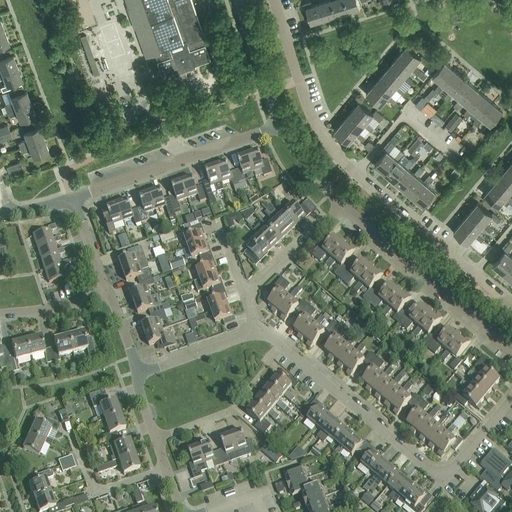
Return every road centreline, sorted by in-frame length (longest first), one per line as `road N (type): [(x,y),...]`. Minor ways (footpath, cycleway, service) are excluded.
road 1 (residential): [(511,305),(338,157),(307,106),(272,0)]
road 2 (residential): [(511,398),(440,478),(256,331)]
road 3 (unclassified): [(511,350),(340,205)]
road 4 (residential): [(72,197),(279,126)]
road 5 (unclassified): [(279,126),(238,0)]
road 6 (residential): [(246,297),(340,205)]
road 7 (residential): [(138,374),(256,331)]
